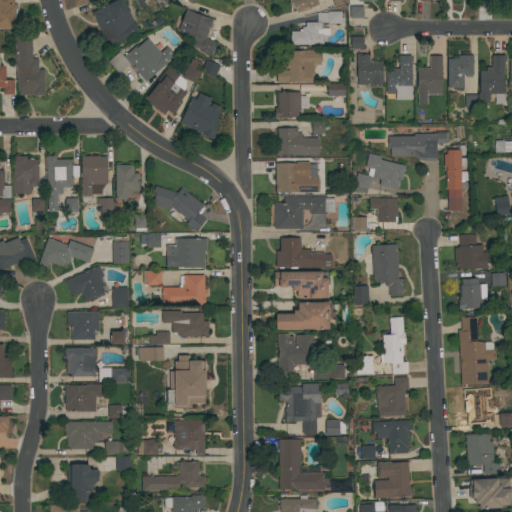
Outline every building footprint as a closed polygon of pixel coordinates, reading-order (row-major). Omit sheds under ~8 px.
[(0,0),(13,0),(13,4),(15,4),(16,28),(0,28),(0,0)] [(107,47),(90,12),(114,0),(122,0),(138,32),(109,46),(107,47)] [(316,0),(318,5),(310,7),(311,9),(296,13),(295,8),(293,9),(292,4),(290,5),(288,0),(316,0)] [(362,6),(362,18),(349,18),(349,6),(362,6)] [(185,9),(212,19),(209,28),(208,28),(204,38),(216,42),(211,56),(198,51),(199,49),(193,47),(194,45),(191,44),(192,40),(182,36),(183,35),(177,30),(185,9)] [(327,23),(326,11),(340,11),(340,18),(343,17),(343,23),(327,23)] [(330,35),(322,35),(322,45),(289,45),(289,35),(290,35),(290,31),(299,31),(299,29),(301,29),(301,27),(305,27),(305,22),(321,22),(321,28),(329,28),(330,35)] [(16,36),(31,36),(31,59),(37,59),(38,70),(43,70),(44,96),(32,96),(32,95),(18,95),(18,91),(17,91),(16,36)] [(363,37),(363,49),(350,49),(350,37),(363,37)] [(143,83),(136,74),(137,73),(129,64),(118,74),(107,61),(119,51),(123,56),(122,54),(125,51),(126,53),(136,45),(137,46),(147,38),(159,52),(166,46),(173,55),(163,64),(164,64),(143,83)] [(276,83),(276,70),(287,70),(287,51),(305,51),(305,64),(306,64),(306,73),(311,73),(312,82),(276,83)] [(370,60),(371,61),(371,62),(381,62),(381,84),(372,84),(372,85),(357,85),(357,78),(355,78),(355,54),(369,54),(369,59),(370,60)] [(447,59),(457,59),(457,56),(460,56),(460,55),(472,55),(472,60),(473,60),(473,63),(472,63),(472,75),(471,75),(471,77),(465,77),(465,75),(462,75),(463,88),(447,88),(447,59)] [(504,104),(494,104),(494,94),(489,94),(489,99),(488,99),(488,102),(482,102),(482,100),(478,100),(478,93),(479,93),(479,71),(485,71),(485,67),(491,67),(491,55),(504,55),(504,104)] [(411,96),(402,96),(402,87),(386,87),(386,72),(392,72),(392,69),(398,69),(398,56),(410,56),(411,96)] [(441,94),(426,94),(426,93),(416,93),(416,87),(417,87),(417,69),(429,69),(429,56),(441,56),(441,94)] [(182,77),(187,65),(188,65),(191,59),(201,63),(198,71),(200,72),(194,83),(182,77)] [(206,59),(219,65),(211,85),(197,79),(206,59)] [(0,66),(3,66),(3,68),(5,68),(5,80),(13,80),(13,94),(3,94),(2,88),(0,88),(0,66)] [(178,76),(173,83),(186,92),(177,104),(179,105),(172,114),(167,110),(163,115),(143,99),(167,67),(178,76)] [(345,83),(345,96),(327,96),(326,84),(345,83)] [(276,92),(299,92),(299,96),(307,96),(307,109),(300,109),(300,110),(297,110),(297,117),(278,117),(278,118),(274,118),(274,108),(276,108),(276,92)] [(464,95),(477,95),(477,108),(464,108),(464,95)] [(181,124),(183,120),(182,120),(186,110),(185,109),(189,100),(192,102),(193,100),(196,101),(195,103),(197,104),(196,107),(197,107),(195,112),(205,116),(209,107),(220,112),(215,122),(219,124),(212,139),(201,134),(202,133),(181,124)] [(323,122),(323,127),(327,127),(328,130),(324,130),(324,134),(311,134),(311,122),(323,122)] [(317,138),(318,147),(319,148),(319,152),(318,153),(318,155),(294,156),(294,155),(278,155),(278,156),(275,156),(274,144),(277,144),(277,128),(296,128),(297,134),(301,134),(301,138),(317,138)] [(423,161),(418,160),(416,159),(415,157),(414,156),(390,156),(390,149),(387,149),(387,137),(413,136),(413,134),(435,134),(435,132),(448,131),(448,141),(444,141),(444,143),(436,143),(436,160),(423,161)] [(494,141),(504,141),(504,142),(511,141),(511,152),(504,152),(504,153),(494,153),(494,141)] [(447,190),(445,190),(445,167),(443,167),(443,154),(446,154),(445,150),(458,150),(458,145),(464,145),(465,155),(460,155),(460,158),(465,158),(466,167),(464,167),(464,170),(460,170),(460,172),(467,172),(467,180),(466,180),(466,189),(460,189),(460,193),(462,193),(462,198),(460,198),(460,211),(447,211),(447,190)] [(405,166),(401,180),(399,179),(398,183),(399,183),(397,188),(396,190),(379,185),(380,180),(379,180),(379,178),(372,176),(372,177),(370,177),(369,178),(370,179),(368,188),(367,188),(365,194),(352,190),(356,173),(367,176),(369,168),(364,167),(368,153),(380,156),(379,160),(405,166)] [(12,156),(25,156),(25,159),(37,159),(37,185),(34,185),(34,187),(30,187),(30,194),(12,194),(12,156)] [(56,212),(47,212),(47,200),(46,200),(45,156),(55,156),(55,159),(71,159),(71,166),(78,166),(78,177),(71,177),(71,187),(61,187),(61,188),(63,188),(63,192),(62,192),(62,193),(56,193),(56,205),(57,207),(57,210),(56,212)] [(101,189),(101,194),(90,194),(90,195),(80,195),(80,157),(98,156),(98,157),(106,157),(106,184),(105,184),(101,189)] [(274,163),(300,163),(300,169),(301,169),(301,174),(297,175),(297,177),(298,177),(298,180),(297,181),(297,186),(298,186),(298,189),(297,190),(297,192),(277,192),(277,193),(275,193),(275,185),(274,185),(274,163)] [(131,165),(132,166),(133,167),(133,173),(138,173),(138,191),(131,191),(131,195),(126,195),(126,200),(115,200),(114,165),(130,165),(131,165)] [(0,170),(3,170),(3,186),(10,185),(10,198),(1,198),(1,196),(0,196),(0,170)] [(180,188),(202,205),(196,213),(205,220),(196,231),(186,223),(188,221),(178,213),(177,213),(174,211),(175,210),(170,206),(169,210),(158,207),(159,205),(150,202),(154,186),(176,193),(180,188)] [(326,196),(326,198),(333,198),(334,212),(326,212),(326,215),(310,215),(310,210),(302,210),(302,229),(273,229),(273,203),(283,203),(283,197),(326,196)] [(506,196),(509,213),(496,216),(493,198),(506,196)] [(76,198),(77,212),(65,212),(64,198),(76,198)] [(112,198),(112,215),(100,215),(99,205),(96,205),(96,198),(112,198)] [(396,198),(396,201),(396,206),(397,206),(397,217),(394,217),(394,222),(376,222),(376,218),(375,218),(375,213),(376,213),(376,210),(368,210),(368,198),(396,198)] [(0,199),(9,199),(9,208),(10,208),(10,213),(0,213),(0,199)] [(43,219),(32,219),(31,213),(31,199),(43,199),(43,219)] [(134,215),(145,214),(145,228),(145,232),(134,233),(134,228),(134,215)] [(351,229),(351,217),(366,217),(366,229),(365,229),(365,232),(351,232),(353,229),(351,229)] [(128,264),(111,264),(111,241),(121,241),(121,233),(128,233),(128,264)] [(159,234),(159,248),(146,248),(146,247),(139,247),(139,234),(146,234),(159,234)] [(482,252),(485,252),(486,269),(480,269),(480,268),(454,269),(453,248),(457,248),(457,246),(458,246),(458,235),(474,234),(474,245),(481,245),(482,252)] [(182,267),(165,267),(165,245),(174,245),(174,238),(180,238),(180,236),(194,236),(194,238),(206,238),(206,250),(203,250),(203,267),(183,267),(182,267)] [(0,241),(3,240),(4,243),(18,237),(19,240),(25,238),(33,256),(0,269),(0,241)] [(297,268),(297,269),(278,269),(278,267),(275,267),(275,251),(279,251),(279,238),(287,238),(287,237),(291,237),(291,238),(300,238),(300,250),(310,249),(310,253),(324,253),(324,255),(331,255),(331,269),(324,269),(324,267),(297,268)] [(66,245),(68,240),(92,249),(87,263),(70,257),(67,264),(63,263),(62,266),(49,261),(46,267),(37,264),(47,238),(66,245)] [(370,245),(397,244),(397,248),(397,251),(397,255),(396,255),(398,279),(402,279),(402,281),(401,281),(401,284),(402,284),(403,289),(402,289),(402,292),(403,292),(403,295),(388,296),(388,287),(385,287),(385,283),(378,283),(378,280),(372,280),(370,245)] [(98,265),(103,276),(99,278),(103,285),(100,287),(103,294),(85,302),(81,292),(71,297),(63,281),(98,265)] [(160,271),(160,285),(146,285),(146,283),(142,283),(142,271),(160,271)] [(327,279),(328,284),(326,285),(326,298),(296,298),(296,291),(292,291),(292,286),(286,286),(286,287),(278,287),(278,286),(273,286),(273,272),(321,272),(321,278),(326,278),(327,279)] [(504,273),(504,286),(490,286),(490,274),(504,273)] [(161,305),(161,296),(160,295),(160,290),(161,290),(161,287),(178,287),(178,285),(179,285),(179,276),(183,276),(183,275),(204,275),(204,289),(206,289),(206,297),(205,297),(205,303),(204,303),(204,305),(161,305)] [(477,278),(477,284),(485,284),(486,299),(482,299),(483,308),(478,309),(478,308),(462,308),(462,309),(458,310),(457,300),(458,300),(458,298),(460,298),(459,285),(461,285),(461,279),(477,278)] [(368,304),(353,305),(352,286),(367,286),(368,304)] [(127,295),(128,295),(128,298),(127,299),(127,307),(111,308),(111,288),(126,287),(127,295)] [(303,330),(300,330),(298,330),(297,329),(275,330),(275,314),(293,314),(293,310),(297,310),(297,303),(322,302),(328,301),(328,308),(329,308),(329,311),(328,311),(328,318),(328,325),(329,329),(318,329),(318,331),(313,331),(313,329),(304,329),(303,330)] [(202,313),(202,321),(204,321),(207,321),(207,336),(179,336),(177,336),(177,333),(171,333),(171,323),(161,323),(161,311),(180,311),(180,313),(202,313)] [(70,340),(70,327),(66,327),(66,312),(91,312),(98,312),(98,331),(94,331),(94,340),(70,340)] [(457,330),(460,330),(459,317),(464,316),(464,318),(475,317),(476,343),(484,342),(484,350),(494,350),(495,360),(487,360),(488,384),(460,386),(457,330)] [(388,318),(402,317),(403,333),(404,333),(405,344),(402,344),(403,356),(401,356),(402,363),(406,362),(407,373),(391,374),(391,363),(380,364),(379,354),(382,353),(381,335),(389,335),(388,318)] [(123,345),(110,345),(110,331),(120,331),(120,329),(123,329),(123,345)] [(168,332),(168,344),(155,345),(155,344),(148,344),(148,335),(154,335),(154,332),(168,332)] [(276,334),(290,334),(290,343),(295,343),(295,335),(312,335),(312,340),(322,340),(322,350),(313,350),(313,364),(291,364),(291,371),(286,371),(286,377),(277,377),(277,357),(278,357),(278,348),(277,348),(276,334)] [(0,378),(0,344),(2,344),(2,347),(3,347),(3,358),(6,358),(6,361),(9,361),(9,365),(10,365),(11,378),(0,378)] [(94,348),(94,376),(70,376),(70,373),(65,373),(65,359),(64,359),(64,348),(94,348)] [(162,348),(163,348),(163,359),(162,359),(162,360),(148,360),(138,360),(138,348),(162,348)] [(204,372),(204,380),(205,380),(205,389),(204,389),(204,396),(203,396),(203,404),(190,404),(190,408),(172,408),(172,404),(166,404),(166,390),(168,390),(168,371),(173,371),(173,361),(176,361),(176,355),(188,355),(188,361),(204,361),(204,372)] [(372,368),(373,367),(373,372),(372,372),(372,374),(355,375),(355,366),(360,365),(359,356),(371,356),(372,368)] [(343,365),(343,378),(332,378),(331,365),(343,365)] [(313,367),(328,367),(328,379),(313,379),(313,367)] [(129,368),(129,382),(97,382),(97,368),(129,368)] [(405,415),(378,417),(377,410),(376,410),(375,392),(376,392),(376,387),(389,386),(389,385),(392,385),(392,386),(393,386),(393,378),(407,377),(408,390),(403,390),(405,415)] [(333,384),(347,383),(347,398),(341,398),(341,394),(338,394),(339,395),(335,395),(335,394),(334,394),(333,384)] [(76,411),(65,411),(64,405),(64,384),(67,384),(67,385),(85,385),(85,384),(101,384),(101,396),(94,396),(95,411),(76,411)] [(301,421),(285,422),(285,401),(278,401),(277,387),(301,387),(301,384),(319,384),(320,417),(315,418),(315,434),(302,435),(301,421)] [(0,385),(11,385),(11,400),(0,400),(0,385)] [(489,388),(490,398),(485,398),(486,414),(491,414),(492,422),(488,422),(488,424),(486,424),(486,423),(467,424),(466,410),(465,410),(465,403),(466,403),(466,399),(463,399),(463,390),(489,388)] [(120,405),(120,410),(122,410),(122,411),(128,411),(128,417),(122,417),(122,416),(120,416),(120,418),(107,418),(107,405),(120,405)] [(498,414),(511,412),(511,426),(500,427),(498,414)] [(203,420),(203,456),(195,456),(195,450),(173,450),(173,448),(172,448),(172,445),(173,445),(173,420),(203,420)] [(339,420),(339,422),(344,422),(344,434),(339,434),(339,435),(324,435),(324,420),(339,420)] [(409,420),(410,430),(408,430),(408,434),(406,434),(407,447),(405,447),(406,453),(388,454),(388,450),(386,450),(386,447),(388,447),(387,438),(376,439),(376,432),(372,432),(371,422),(409,420)] [(111,421),(111,432),(97,433),(97,443),(91,443),(91,449),(68,449),(68,447),(66,447),(66,436),(64,436),(64,431),(63,431),(63,422),(111,421)] [(464,435),(488,433),(488,442),(492,441),(493,463),(499,462),(499,469),(501,469),(501,473),(483,474),(482,465),(478,465),(478,467),(474,467),(474,465),(466,466),(464,435)] [(148,440),(148,439),(153,439),(153,440),(156,440),(156,448),(160,448),(160,453),(157,453),(157,455),(137,455),(137,440),(148,440)] [(300,473),(323,473),(323,476),(323,478),(330,478),(331,485),(323,485),(323,490),(295,490),(295,489),(278,489),(278,439),(299,439),(300,473)] [(122,454),(104,455),(104,441),(117,441),(117,442),(122,442),(122,454)] [(373,445),(374,458),(360,459),(360,455),(356,455),(356,449),(360,449),(360,446),(373,445)] [(129,471),(115,471),(115,457),(129,457),(129,471)] [(175,476),(175,475),(178,475),(178,462),(197,462),(197,474),(198,474),(198,477),(203,477),(203,487),(182,487),(182,484),(179,484),(179,486),(178,486),(178,490),(141,491),(141,477),(175,476)] [(410,499),(404,499),(403,496),(393,497),(374,498),(373,480),(387,480),(387,477),(377,478),(376,463),(390,462),(390,463),(407,462),(408,485),(409,485),(409,490),(413,489),(413,496),(410,499)] [(88,465),(88,469),(97,470),(97,481),(92,481),(92,491),(91,491),(91,492),(86,492),(86,502),(66,502),(66,465),(88,465)] [(511,491),(511,494),(509,496),(510,505),(501,505),(501,508),(478,509),(478,504),(475,504),(474,499),(469,499),(468,486),(470,486),(470,480),(497,478),(497,479),(509,479),(509,489),(511,491)] [(193,511),(171,511),(171,508),(163,508),(163,498),(171,498),(171,497),(190,497),(190,495),(204,495),(204,509),(193,509),(193,511)] [(283,499),(283,498),(286,498),(286,499),(299,499),(299,496),(306,495),(306,499),(314,499),(314,511),(280,511),(279,511),(279,499),(283,499)]
